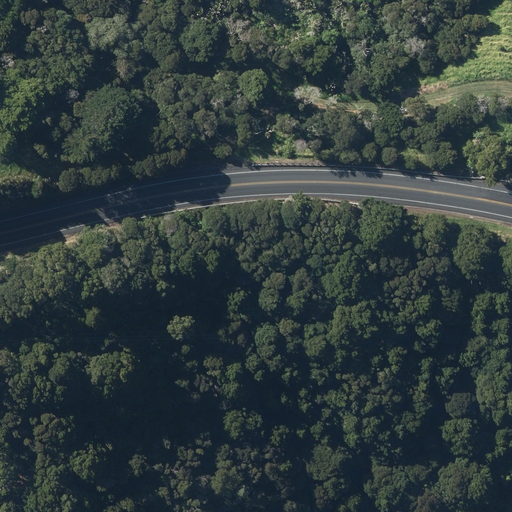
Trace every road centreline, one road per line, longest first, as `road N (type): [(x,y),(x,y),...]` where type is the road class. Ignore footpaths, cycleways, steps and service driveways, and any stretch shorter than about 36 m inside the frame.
road 1 (track): [(0,132),(19,151),(72,161),(367,99),(511,89)]
road 2 (primary): [(0,235),(261,190),(355,191),(511,212)]
